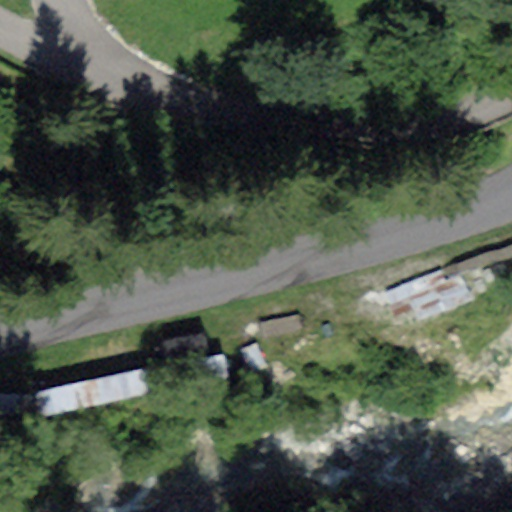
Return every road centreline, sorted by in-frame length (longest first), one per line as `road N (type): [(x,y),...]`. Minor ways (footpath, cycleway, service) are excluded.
road 1 (unclassified): [(511,199),(446,235),(125,306)]
road 2 (residential): [(0,248),(85,263),(125,306)]
road 3 (unclassified): [(125,306),(0,334)]
